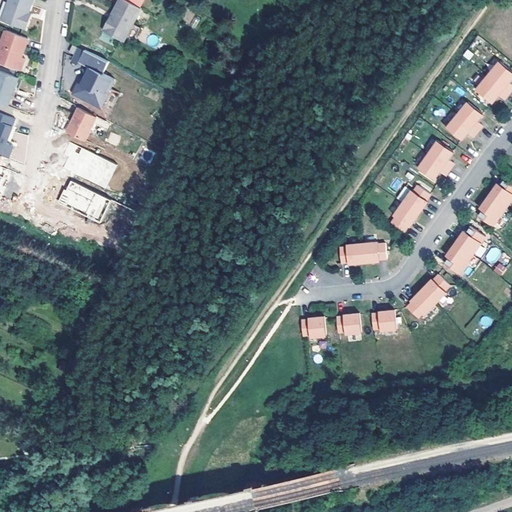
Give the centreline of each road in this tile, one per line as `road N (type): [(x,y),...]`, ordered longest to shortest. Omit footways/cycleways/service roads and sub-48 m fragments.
road 1 (residential): [(511,133),(405,274),(387,286),(321,293)]
road 2 (residential): [(34,168),(57,0)]
